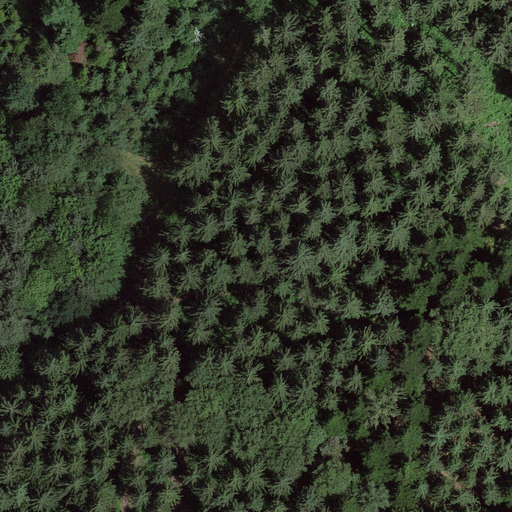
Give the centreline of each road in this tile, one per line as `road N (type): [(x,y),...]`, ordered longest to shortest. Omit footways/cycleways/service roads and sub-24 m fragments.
road 1 (track): [(254,0),(210,115),(171,148),(111,359)]
road 2 (track): [(0,368),(74,321),(111,359),(80,511)]
